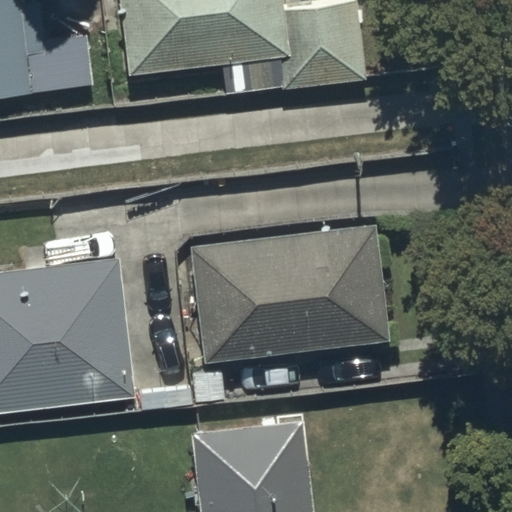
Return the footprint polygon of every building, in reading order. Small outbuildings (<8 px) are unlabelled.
[(0,0),(0,87),(92,78),(87,29),(42,33),(38,0),(0,0)] [(120,0),(126,65),(221,57),(224,86),(367,74),(364,38),(371,37),(367,0),(120,0)] [(189,235),(201,352),(387,331),(374,215),(189,235)] [(0,262),(0,403),(135,389),(120,250),(0,262)] [(312,511),(304,414),(192,424),(200,511),(312,511)] [(155,473),(158,473),(161,473),(163,473),(165,472),(168,471),(170,470),(172,469),(174,467),(176,466),(177,464),(179,462),(180,460),(182,458),(182,456),(183,454),(184,451),(184,449),(184,446),(184,444),(184,442),(184,439),(183,437),(182,435),(181,433),(180,430),(179,429),(177,427),(175,425),(173,423),(171,422),(169,421),(167,420),(165,419),(162,418),(160,418),(158,418),(155,418),(153,418),(150,419),(148,419),(146,420),(144,421),(142,422),(140,424),(138,425),(136,427),(135,429),(133,431),(132,433),(131,435),(130,438),(130,440),(129,442),(129,445),(129,447),(129,450),(130,452),(130,454),(131,456),(132,459),(134,461),(135,463),(137,464),(138,466),(140,468),(142,469),(144,470),(146,471),(149,472),(151,473),(153,473),(155,473)]
